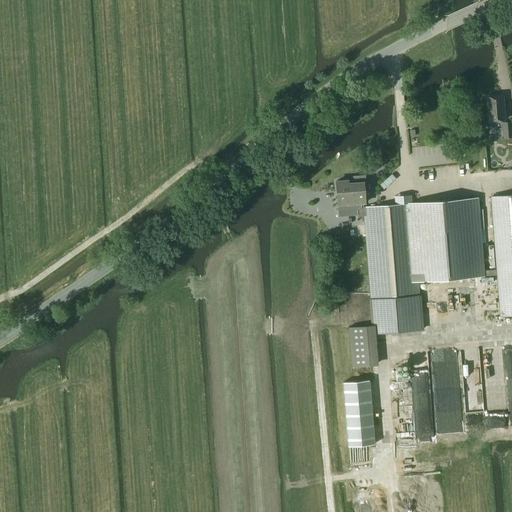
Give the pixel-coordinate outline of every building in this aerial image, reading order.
[(487,122),(505,120),(503,95),(486,97),(487,122)] [(511,124),(511,121),(502,122),(503,138),(511,137),(511,124)] [(364,216),(363,206),(363,202),(364,202),(363,183),(365,183),(365,175),(353,176),(353,182),(348,183),(348,179),(335,180),(337,201),(345,200),(346,204),(356,203),(357,216),(364,216)] [(511,195),(490,197),(499,316),(511,315),(511,195)] [(476,197),(363,206),(364,216),(373,325),(421,321),(418,280),(482,274),(476,197)] [(331,222),(326,218),(322,223),(327,227),(331,222)] [(380,376),(354,378),(360,442),(386,439),(380,376)]
